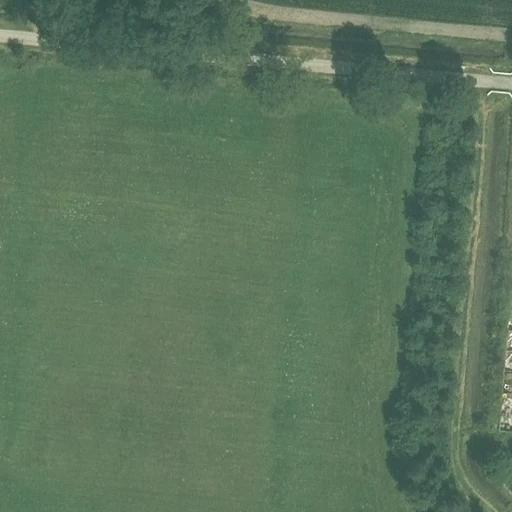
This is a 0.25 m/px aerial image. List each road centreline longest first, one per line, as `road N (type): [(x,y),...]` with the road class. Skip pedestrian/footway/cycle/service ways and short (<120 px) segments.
road 1 (unclassified): [(0,40),(511,85)]
road 2 (track): [(473,82),(441,437),(449,464),(496,511)]
